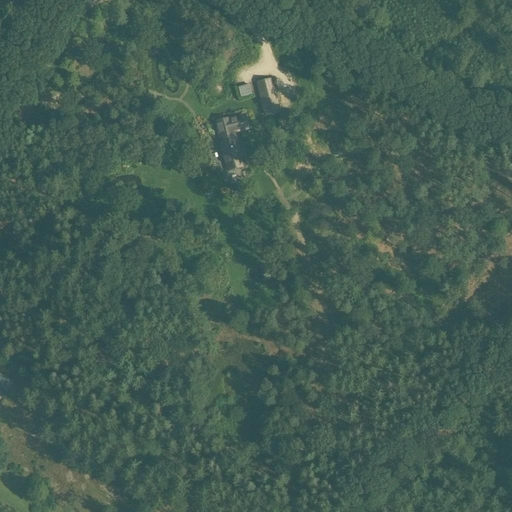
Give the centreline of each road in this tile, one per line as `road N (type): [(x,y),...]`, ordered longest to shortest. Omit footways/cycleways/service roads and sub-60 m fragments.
road 1 (track): [(511,121),(285,0)]
road 2 (track): [(102,0),(84,8),(56,47),(0,165)]
road 3 (track): [(511,373),(371,511)]
road 4 (track): [(243,93),(241,77),(264,52),(260,38),(209,0)]
